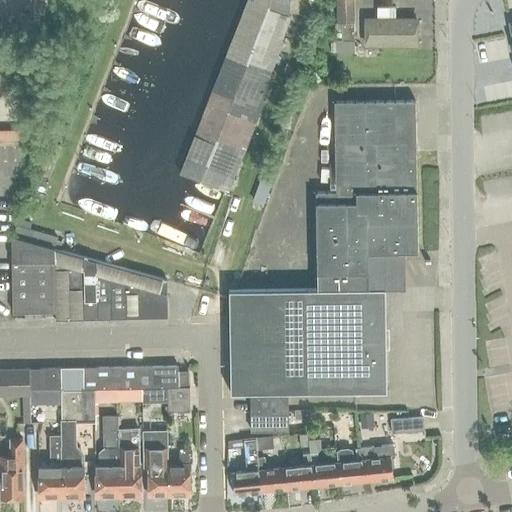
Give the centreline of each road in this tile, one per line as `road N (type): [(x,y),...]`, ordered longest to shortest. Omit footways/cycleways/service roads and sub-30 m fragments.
road 1 (unclassified): [(467,500),(460,0)]
road 2 (track): [(303,0),(290,71),(223,276)]
road 3 (unclassified): [(0,340),(208,335)]
road 4 (track): [(223,276),(36,215)]
road 5 (unclassified): [(211,511),(208,335)]
